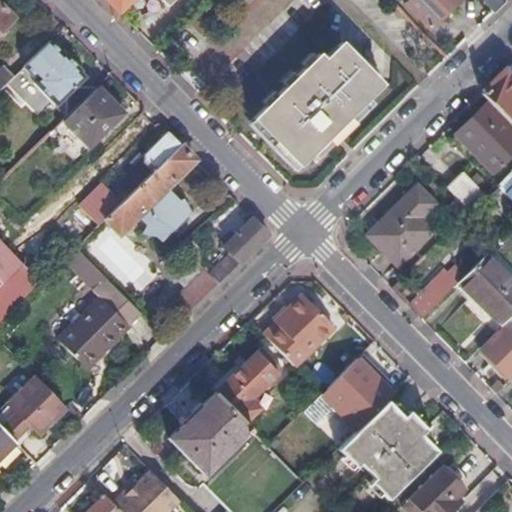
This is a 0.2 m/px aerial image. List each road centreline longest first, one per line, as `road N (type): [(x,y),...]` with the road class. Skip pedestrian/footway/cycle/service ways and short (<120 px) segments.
road 1 (residential): [(303,234),(22,511)]
road 2 (residential): [(303,234),(72,0)]
road 3 (residential): [(511,446),(303,234)]
road 4 (residential): [(511,28),(303,234)]
